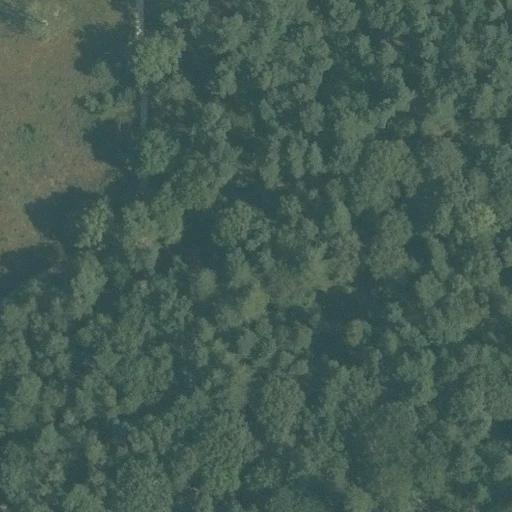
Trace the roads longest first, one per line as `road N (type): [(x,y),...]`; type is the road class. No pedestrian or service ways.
road 1 (track): [(511,111),(198,214),(162,260),(147,265)]
road 2 (track): [(145,194),(138,0)]
road 3 (track): [(0,304),(106,244),(145,194)]
